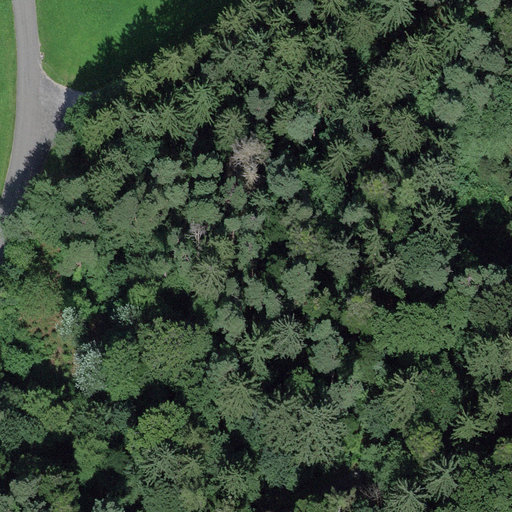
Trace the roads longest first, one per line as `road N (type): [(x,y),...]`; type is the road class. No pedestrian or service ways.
road 1 (track): [(33,162),(122,173),(201,168),(511,25)]
road 2 (track): [(284,0),(39,141)]
road 3 (unclassified): [(25,0),(38,66),(39,141),(0,258)]
road 4 (unclassified): [(297,511),(459,420),(511,405)]
